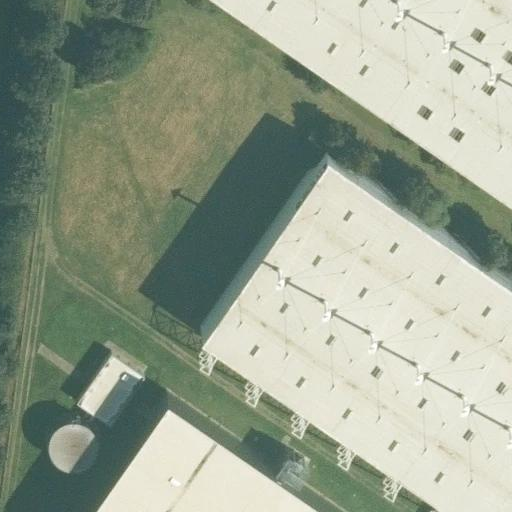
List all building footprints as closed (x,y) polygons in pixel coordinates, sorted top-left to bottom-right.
[(511,0),(224,0),(511,199),(511,0)] [(511,511),(511,272),(325,143),(199,325),(470,511),(511,511)] [(110,352),(78,399),(110,422),(143,374),(110,352)] [(80,511),(343,511),(166,389),(80,511)] [(78,466),(87,462),(93,455),(97,446),(96,436),(92,427),(85,421),(75,417),(66,418),(57,422),(50,429),(47,439),(47,448),(52,457),(59,464),(68,467),(78,466)]
